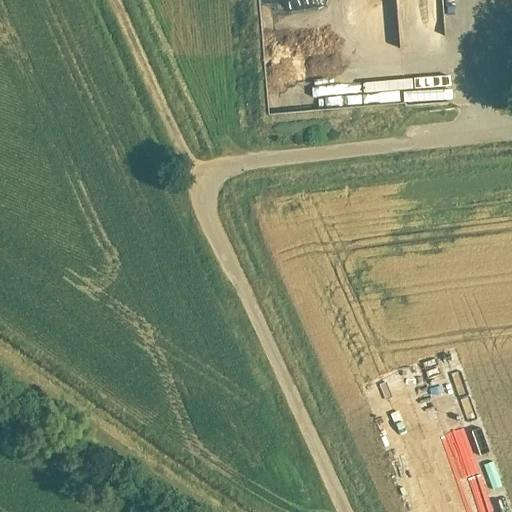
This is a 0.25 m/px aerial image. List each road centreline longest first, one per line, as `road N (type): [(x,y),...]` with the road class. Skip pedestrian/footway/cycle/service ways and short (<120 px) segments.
road 1 (unclassified): [(349,511),(210,222),(209,184),(232,165),(511,134)]
road 2 (track): [(241,511),(0,346)]
road 3 (track): [(115,0),(189,165),(209,184)]
